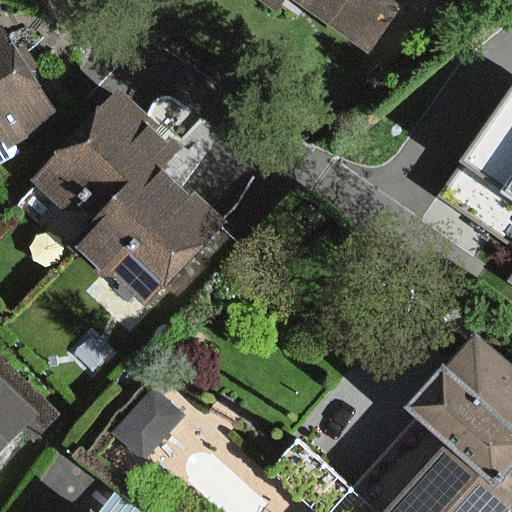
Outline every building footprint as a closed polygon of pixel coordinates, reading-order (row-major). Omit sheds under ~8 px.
[(421,0),(265,0),(283,16),(297,0),(357,0),(394,32),(421,0)] [(0,20),(0,19),(0,156),(62,117),(0,20)] [(188,146),(119,86),(41,176),(93,220),(75,241),(92,256),(171,166),(188,146)] [(511,91),(461,164),(511,198),(511,91)] [(231,219),(171,166),(92,256),(153,309),(231,219)] [(442,453),(388,511),(509,511),(511,509),(511,380),(466,339),(398,413),(442,453)] [(0,457),(41,413),(0,374),(0,457)]
